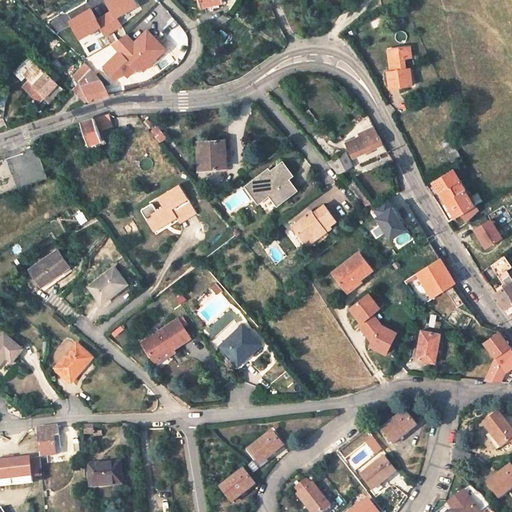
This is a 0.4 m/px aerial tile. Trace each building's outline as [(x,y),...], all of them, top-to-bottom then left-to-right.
[(137,0),(106,0),(111,10),(98,16),(94,7),(70,19),(80,39),(102,29),(106,36),(125,27),(120,16),(141,6),(137,0)] [(148,70),(171,48),(160,37),(177,21),(160,4),(138,26),(144,31),(135,40),(127,31),(113,45),(119,51),(104,66),(121,84),(142,64),(148,70)] [(417,59),(417,49),(392,51),(394,74),(390,74),(392,90),(416,87),(414,70),(410,71),(409,61),(417,59)] [(86,103),(111,95),(84,63),(74,75),(82,82),(78,85),(85,91),(80,97),(86,103)] [(32,84),(30,86),(29,88),(43,102),(45,100),(50,95),(53,96),(61,88),(57,84),(61,80),(50,69),(47,74),(36,86),(32,84)] [(36,86),(47,74),(41,69),(30,81),(32,84),(36,86)] [(50,108),(52,106),(71,89),(61,80),(57,84),(61,88),(53,96),(50,95),(45,100),(43,102),(38,107),(45,113),(50,108)] [(38,107),(43,102),(29,88),(21,97),(34,111),(38,107)] [(110,113),(82,124),(90,146),(103,142),(99,130),(113,124),(110,113)] [(155,125),(149,118),(144,121),(150,129),(155,125)] [(162,143),(169,137),(159,125),(152,131),(162,143)] [(376,148),(384,143),(376,127),(348,145),(356,160),(376,148)] [(226,138),(198,140),(199,169),(223,166),(223,148),(227,148),(226,138)] [(449,139),(442,142),(452,162),(459,157),(449,139)] [(384,143),(376,148),(380,156),(388,151),(384,143)] [(328,164),(341,180),(354,171),(344,155),(328,164)] [(264,170),(246,186),(257,200),(267,193),(276,203),(294,188),(287,179),(290,176),(279,162),(269,170),(264,170)] [(452,168),(433,181),(457,218),(462,215),(466,221),(474,216),(478,222),(484,218),(476,205),(471,197),(452,168)] [(148,222),(150,221),(155,218),(161,227),(177,218),(180,222),(198,214),(181,186),(159,200),(163,208),(157,212),(153,207),(142,213),(148,222)] [(477,193),(471,197),(476,205),(482,201),(477,193)] [(394,240),(413,227),(391,196),(373,209),(394,240)] [(304,215),(290,226),(305,247),(329,229),(328,226),(333,222),(322,208),(307,218),(304,215)] [(82,224),(90,220),(84,211),(77,215),(82,224)] [(486,248),(506,238),(495,217),(475,227),(486,248)] [(155,230),(161,227),(155,218),(150,221),(155,230)] [(70,268),(59,252),(33,270),(44,287),(70,268)] [(497,293),(508,308),(511,304),(511,275),(509,271),(511,268),(511,265),(505,254),(492,265),(506,285),(497,293)] [(334,275),(346,291),(359,283),(361,286),(375,275),(360,256),(334,275)] [(457,283),(442,257),(416,273),(431,299),(457,283)] [(126,284),(113,267),(89,286),(102,304),(126,284)] [(222,291),(216,283),(211,288),(217,295),(222,291)] [(349,296),(361,286),(359,283),(346,291),(349,296)] [(285,290),(290,298),(299,293),(294,285),(285,290)] [(456,287),(449,290),(457,307),(464,304),(456,287)] [(369,292),(349,309),(360,322),(361,324),(366,320),(371,316),(374,314),(381,308),(369,292)] [(207,322),(227,305),(218,295),(199,312),(207,322)] [(361,324),(360,322),(357,325),(371,343),(375,334),(376,332),(381,323),(374,314),(371,316),(366,320),(361,324)] [(139,343),(150,360),(168,348),(172,353),(190,342),(176,320),(139,343)] [(371,343),(369,347),(387,355),(399,332),(381,323),(376,332),(375,334),(371,343)] [(260,348),(244,329),(222,348),(239,367),(260,348)] [(421,332),(418,359),(436,360),(439,333),(421,332)] [(484,344),(495,358),(511,346),(500,332),(484,344)] [(29,362),(15,340),(0,350),(0,370),(10,364),(16,371),(29,362)] [(495,358),(484,380),(503,382),(507,373),(511,369),(511,348),(511,346),(495,358)] [(168,348),(150,360),(154,365),(172,353),(168,348)] [(94,363),(68,379),(80,397),(92,390),(92,387),(104,379),(94,363)] [(385,431),(395,445),(418,427),(408,414),(385,431)] [(511,433),(501,419),(485,431),(502,452),(511,444),(511,433)] [(192,420),(182,421),(184,431),(193,430),(192,420)] [(41,455),(56,454),(55,435),(60,435),(60,426),(39,427),(41,455)] [(249,447),(260,462),(282,444),(270,430),(249,447)] [(0,459),(0,486),(37,484),(35,456),(0,459)] [(363,477),(374,491),(396,475),(385,460),(363,477)] [(91,465),(94,486),(123,483),(120,462),(91,465)] [(223,487),(234,500),(255,483),(245,469),(223,487)] [(487,489),(497,502),(511,490),(511,476),(509,473),(487,489)] [(294,489),(311,511),(321,511),(330,506),(307,478),(294,489)] [(472,506),(476,511),(486,511),(489,510),(481,499),(472,506)] [(353,511),(374,511),(367,502),(353,511)] [(476,511),(472,506),(469,502),(456,511),(476,511)]
